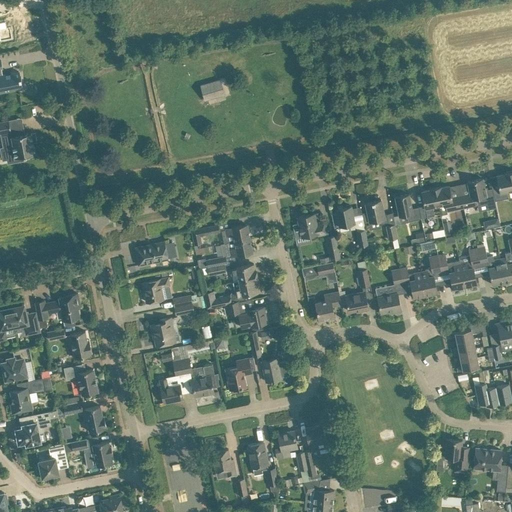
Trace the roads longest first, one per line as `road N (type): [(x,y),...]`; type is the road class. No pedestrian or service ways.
road 1 (residential): [(269,183),(511,138)]
road 2 (residential): [(134,433),(300,399),(313,388),(315,338)]
road 3 (unclassified): [(81,183),(41,0)]
road 4 (residential): [(89,220),(269,183)]
road 5 (residential): [(134,433),(98,264)]
road 6 (residential): [(315,338),(297,304),(269,183)]
road 7 (residential): [(143,474),(41,494),(0,455)]
road 8 (residential): [(395,346),(412,361),(439,414),(457,424),(511,428)]
road 9 (residential): [(511,297),(438,314),(395,346)]
